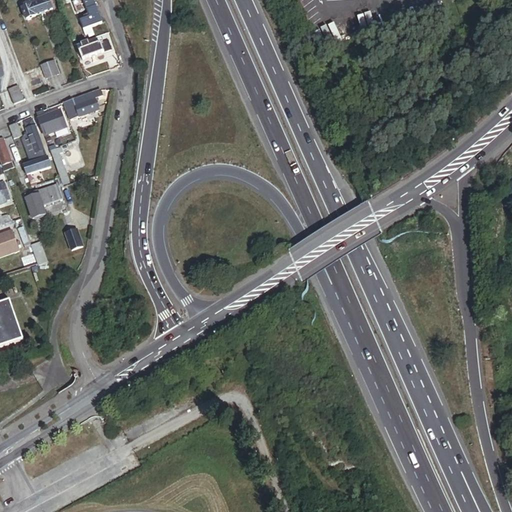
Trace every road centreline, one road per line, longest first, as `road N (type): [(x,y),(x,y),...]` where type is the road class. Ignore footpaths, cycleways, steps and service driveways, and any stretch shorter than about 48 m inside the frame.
road 1 (trunk): [(449,469),(244,0)]
road 2 (trunk): [(203,326),(165,269),(160,220),(178,187),(223,171),(258,182),(285,207),(367,342)]
road 3 (residential): [(3,451),(30,498),(219,394),(233,394),(250,408),(288,511)]
road 4 (trunk): [(217,0),(367,342)]
road 5 (trunk): [(165,0),(141,244),(183,339)]
road 6 (residential): [(102,389),(83,349),(81,314),(130,74)]
road 7 (trunk): [(506,511),(478,410),(462,248)]
road 8 (tertiary): [(417,192),(203,326)]
road 9 (trunk): [(367,342),(443,511)]
road 10 (residential): [(130,74),(0,121)]
